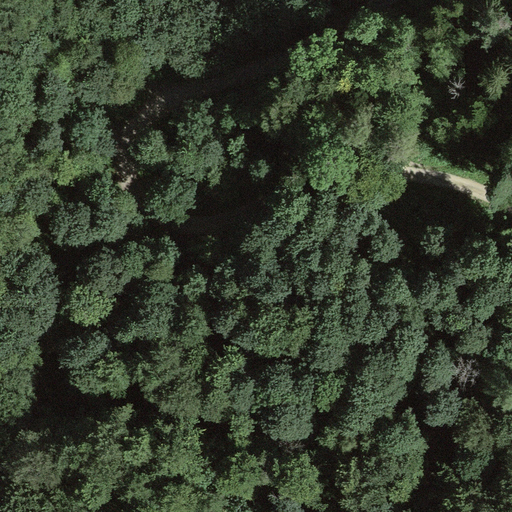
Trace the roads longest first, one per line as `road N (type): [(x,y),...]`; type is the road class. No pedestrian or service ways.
road 1 (track): [(158,105),(115,157),(118,183),(152,219),(208,229),(298,186),(414,172),(511,211)]
road 2 (track): [(386,0),(158,105)]
road 3 (track): [(134,125),(0,49)]
